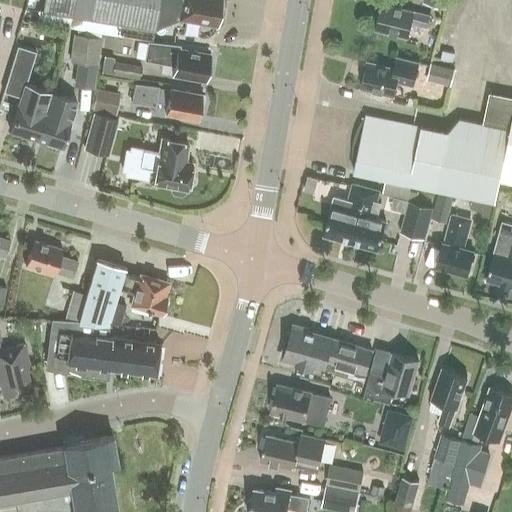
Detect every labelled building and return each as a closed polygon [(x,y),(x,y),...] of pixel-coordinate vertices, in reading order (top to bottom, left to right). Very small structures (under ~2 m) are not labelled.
[(31,0),(30,9),(153,30),(179,19),(217,26),(217,24),(220,25),(224,0),(31,0)] [(450,0),(424,0),(424,3),(448,9),(450,0)] [(430,16),(415,12),(413,12),(414,10),(382,3),(375,29),(408,37),(412,22),(428,26),(430,16)] [(68,61),(97,65),(101,38),(72,34),(68,61)] [(208,56),(176,50),(177,45),(161,42),(147,40),(144,61),(158,64),(174,66),(172,75),(203,81),(204,77),(207,76),(209,69),(206,67),(208,56)] [(35,140),(46,105),(50,94),(25,85),(36,52),(17,46),(3,92),(20,98),(9,131),(35,140)] [(395,60),(393,70),(367,63),(361,87),(394,95),(398,82),(414,87),(419,66),(395,60)] [(455,68),(432,62),(427,81),(451,87),(455,68)] [(139,79),(141,67),(113,63),(111,75),(139,79)] [(170,91),(157,89),(158,87),(134,83),(131,102),(155,106),(156,103),(167,105),(165,115),(196,120),(197,118),(199,116),(201,108),(199,106),(201,95),(170,90),(170,91)] [(115,115),(118,103),(120,94),(96,89),(92,111),(115,115)] [(351,151),(351,155),(352,159),(352,163),(353,167),(354,171),(386,178),(497,202),(502,179),(511,181),(511,96),(490,92),(483,124),(462,119),(451,133),(415,125),(368,115),(365,118),(362,121),(360,125),(358,128),(356,132),(354,135),(353,139),(352,143),(352,147),(351,151)] [(61,148),(70,123),(76,102),(50,94),(46,105),(35,140),(61,148)] [(116,117),(91,111),(82,148),(107,154),(116,117)] [(186,189),(191,164),(183,163),(187,144),(161,138),(158,153),(149,151),(129,147),(129,151),(125,150),(121,170),(125,171),(124,175),(145,178),(147,170),(155,171),(153,183),(170,186),(169,190),(172,194),(180,195),(184,193),(185,189),(186,189)] [(383,192),(408,198),(411,184),(386,178),(383,192)] [(331,207),(324,235),(351,242),(363,199),(377,202),(380,190),(352,183),(348,200),(334,196),(331,207)] [(432,218),(446,222),(453,195),(440,191),(432,218)] [(363,199),(351,242),(378,249),(386,221),(377,219),(381,203),(377,202),(363,199)] [(432,207),(408,200),(400,233),(424,239),(432,207)] [(462,248),(468,227),(470,219),(453,215),(445,244),(442,243),(436,266),(467,275),(473,251),(462,248)] [(511,224),(502,222),(485,279),(511,287),(511,224)] [(0,255),(5,257),(9,242),(0,238),(0,255)] [(72,277),(77,261),(60,256),(62,249),(33,240),(25,266),(54,275),(55,272),(72,277)] [(124,290),(129,276),(122,274),(124,267),(96,259),(85,294),(77,321),(107,323),(108,321),(119,324),(125,305),(114,302),(118,288),(124,290)] [(129,276),(124,290),(135,293),(131,306),(161,315),(166,298),(163,297),(166,286),(162,281),(140,274),(139,279),(129,276)] [(63,319),(77,321),(85,294),(72,290),(63,319)] [(77,321),(63,319),(51,319),(50,329),(47,349),(67,352),(64,373),(108,379),(110,369),(155,375),(159,344),(107,337),(108,323),(107,323),(77,321)] [(371,350),(332,338),(306,331),(306,330),(292,326),(282,360),(295,363),(294,365),(312,370),(313,367),(323,370),(333,373),(329,387),(364,397),(370,372),(365,371),(371,350)] [(0,381),(3,394),(31,387),(26,365),(29,364),(24,343),(0,348),(0,381)] [(370,372),(364,397),(389,404),(393,389),(408,394),(417,361),(392,353),(385,376),(370,372)] [(444,405),(438,420),(449,424),(454,409),(455,409),(467,376),(442,368),(431,400),(444,405)] [(322,424),(329,397),(277,385),(270,412),(322,424)] [(499,441),(511,404),(511,396),(489,388),(474,431),(499,441)] [(414,415),(388,408),(383,427),(409,434),(414,415)] [(298,443),(265,435),(259,460),(294,468),(294,467),(317,472),(325,440),(300,434),(298,443)] [(454,463),(461,440),(441,434),(434,457),(454,463)] [(0,502),(69,490),(72,511),(116,511),(108,464),(116,463),(111,435),(61,444),(62,446),(0,456),(0,502)] [(480,446),(463,441),(446,497),(463,502),(470,481),(481,485),(491,452),(480,448),(480,446)] [(365,470),(332,462),(327,484),(360,491),(365,470)] [(401,511),(409,511),(418,481),(402,476),(393,510),(401,511)] [(387,487),(374,484),(373,494),(385,496),(387,487)] [(355,511),(360,492),(327,485),(322,506),(348,511),(355,511)] [(304,511),(305,511),(309,497),(290,494),(291,491),(275,488),(274,493),(252,488),(250,498),(247,500),(245,509),(247,511),(286,511),(287,509),(304,511)]
